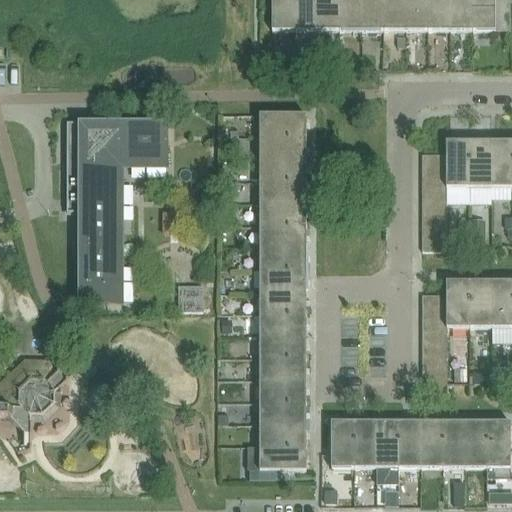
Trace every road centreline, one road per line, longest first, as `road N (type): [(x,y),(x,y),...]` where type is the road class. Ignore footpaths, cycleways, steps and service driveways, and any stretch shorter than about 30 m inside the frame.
road 1 (residential): [(398,290),(398,93),(511,94)]
road 2 (residential): [(398,290),(327,290),(327,393),(398,393)]
